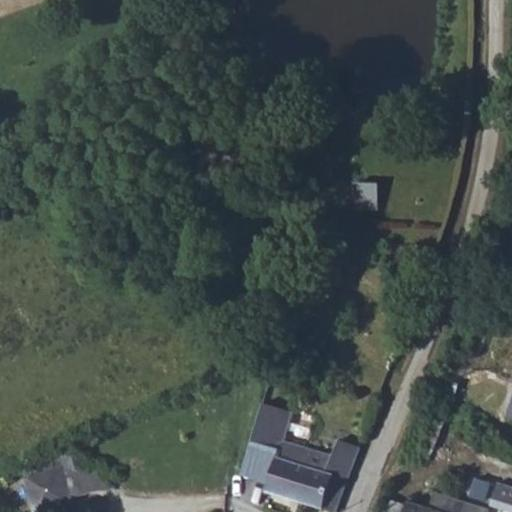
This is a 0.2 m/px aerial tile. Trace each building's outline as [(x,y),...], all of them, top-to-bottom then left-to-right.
[(355,209),(381,210),(382,182),(356,180),(355,209)] [(237,478),(267,488),(277,445),(283,417),(253,407),(237,478)] [(265,498),(310,511),(335,511),(351,453),(331,447),(326,462),(277,445),(267,488),(265,498)] [(63,451),(66,465),(7,477),(14,511),(113,492),(107,463),(88,467),(84,447),(63,451)] [(395,511),(463,511),(467,490),(433,481),(431,497),(410,494),(409,500),(398,498),(395,511)] [(467,490),(463,511),(493,511),(497,503),(467,490)]
